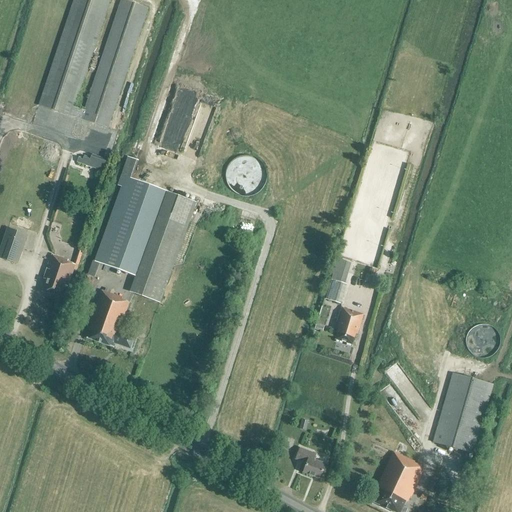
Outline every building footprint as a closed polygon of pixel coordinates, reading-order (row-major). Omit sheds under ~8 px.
[(85,111),(73,107),(109,0),(74,0),(39,105),(70,116),(71,116),(82,120),(107,128),(148,9),(122,0),(85,111)] [(109,161),(93,155),(91,159),(84,156),(83,159),(79,157),(77,163),(104,173),(109,161)] [(135,277),(166,192),(121,175),(118,186),(123,188),(96,263),(106,267),(104,271),(116,276),(118,271),(135,277)] [(160,303),(187,228),(196,202),(166,192),(135,277),(130,292),(160,303)] [(28,236),(7,229),(0,248),(0,259),(18,265),(28,236)] [(67,287),(75,265),(67,262),(68,261),(52,255),(43,279),(46,280),(42,292),(60,298),(64,286),(67,287)] [(353,275),(351,283),(359,285),(358,287),(363,288),(366,279),(353,275)] [(341,304),(347,285),(342,284),(343,279),(333,276),(326,300),(341,304)] [(109,294),(110,291),(105,290),(104,292),(101,291),(85,338),(113,348),(116,340),(124,343),(123,348),(128,350),(133,338),(131,335),(128,334),(125,336),(118,333),(129,303),(121,300),(122,299),(109,294)] [(338,317),(341,309),(330,305),(328,309),(327,313),(324,321),(323,324),(323,326),(326,326),(335,329),(337,325),(338,321),(339,317),(338,317)] [(357,336),(363,315),(342,309),(336,329),(338,330),(335,340),(352,346),(355,335),(357,336)] [(326,326),(323,326),(323,324),(318,322),(316,329),(324,331),(326,326)] [(473,454),(493,386),(452,374),(432,443),(473,454)] [(302,420),(299,429),(305,430),(308,422),(302,420)] [(300,449),(296,460),(307,464),(303,474),(319,480),(325,465),(313,461),(315,455),(300,449)] [(394,453),(370,502),(392,511),(405,511),(407,509),(403,508),(405,502),(407,503),(410,497),(411,497),(424,469),(414,464),(414,462),(394,453)] [(439,482),(432,479),(427,490),(434,493),(439,482)]
